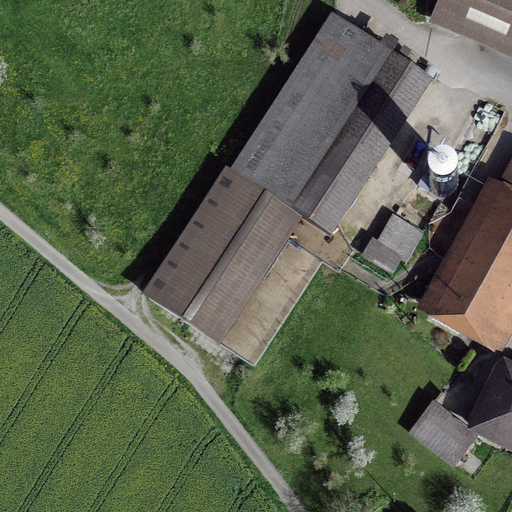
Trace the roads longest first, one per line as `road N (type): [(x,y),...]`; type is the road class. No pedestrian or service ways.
road 1 (track): [(295,511),(218,402),(0,211)]
road 2 (track): [(363,0),(511,95)]
